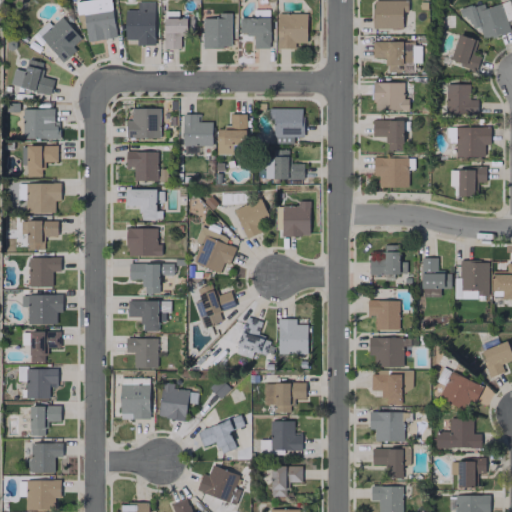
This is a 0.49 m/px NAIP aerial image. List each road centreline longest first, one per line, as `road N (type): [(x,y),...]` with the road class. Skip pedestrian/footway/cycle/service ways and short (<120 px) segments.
road 1 (residential): [(344,0),(340,511)]
road 2 (residential): [(97,81),(95,511)]
road 3 (residential): [(97,81),(343,83)]
road 4 (residential): [(342,214),(511,231)]
